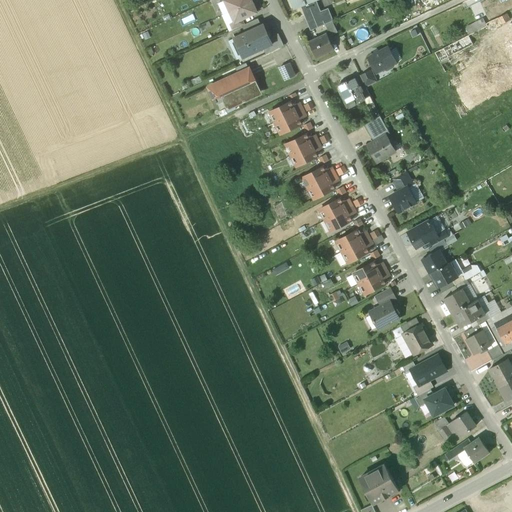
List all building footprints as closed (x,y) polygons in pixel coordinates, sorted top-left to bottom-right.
[(227,0),(225,1),(230,12),(252,2),(251,0),(227,0)] [(290,0),(294,9),(306,5),(307,7),(303,9),(306,16),(309,14),(311,17),(316,15),(315,12),(319,11),(316,4),(312,5),(311,3),(317,0),(290,0)] [(252,2),(230,12),(235,22),(242,19),(257,12),(252,2)] [(316,15),(311,17),(310,17),(315,29),(325,24),(332,21),(327,10),(316,15)] [(391,12),(384,16),(387,22),(394,18),(391,12)] [(491,30),(511,20),(508,13),(487,23),(491,30)] [(245,25),(242,19),(235,22),(229,24),(232,30),(244,25),(245,25)] [(245,25),(244,25),(247,32),(261,26),(257,19),(245,25)] [(484,19),(474,24),(478,31),(487,26),(484,19)] [(332,21),(325,24),(330,36),(337,33),(332,21)] [(265,48),(272,44),(270,38),(263,24),(261,26),(247,32),(234,38),(243,58),(265,48)] [(478,31),(474,24),(466,27),(470,35),(478,31)] [(449,79),(465,111),(511,87),(511,27),(493,37),(500,52),(511,45),(511,61),(492,72),(486,61),(449,79)] [(327,33),(309,41),(317,59),(335,50),(327,33)] [(278,34),(270,38),(272,44),(265,48),(267,54),(284,46),(278,34)] [(464,56),(461,52),(475,45),(470,35),(435,52),(442,66),(464,56)] [(388,47),(368,58),(376,73),(385,68),(388,69),(392,67),(393,64),(396,62),(388,47)] [(290,62),(279,67),(285,80),(296,75),(290,62)] [(249,69),(209,88),(214,98),(221,95),(223,101),(230,98),(233,106),(260,93),(249,69)] [(371,71),(360,76),(366,88),(377,82),(371,71)] [(359,89),(355,80),(347,83),(347,82),(338,86),(347,105),(353,102),(353,103),(354,102),(355,104),(364,100),(359,89)] [(365,87),(359,89),(364,100),(370,97),(365,87)] [(370,97),(364,100),(367,105),(373,103),(370,97)] [(305,105),(308,111),(315,107),(312,101),(305,105)] [(291,102),(270,113),(275,123),(303,110),(300,104),(296,106),(292,105),(291,102)] [(303,110),(275,123),(280,134),(302,124),(301,121),(302,118),(306,116),(303,110)] [(380,117),(365,125),(371,136),(386,127),(380,117)] [(324,143),(331,139),(328,133),(321,137),(324,143)] [(307,135),(286,145),(291,156),(319,142),(316,136),(311,138),(308,137),(307,135)] [(386,135),(368,146),(377,162),(395,152),(386,135)] [(319,142),(291,156),(296,166),(317,156),(316,154),(317,150),(322,148),(319,142)] [(324,167),(303,178),(308,189),(335,174),(332,168),(328,170),(325,169),(324,167)] [(406,172),(392,180),(399,192),(408,187),(408,188),(413,184),(406,172)] [(335,174),(308,189),(314,199),(335,188),(334,186),(335,183),(339,180),(335,174)] [(343,186),(338,190),(341,195),(347,192),(343,186)] [(399,192),(390,197),(399,212),(416,203),(408,188),(408,187),(399,192)] [(341,199),(320,210),(325,220),(352,206),(349,200),(345,202),(342,201),(341,199)] [(352,206),(325,220),(331,231),(352,220),(350,218),(351,214),(356,212),(352,206)] [(429,221),(408,233),(417,248),(429,241),(438,237),(437,235),(429,221)] [(432,247),(441,242),(449,237),(445,230),(437,235),(438,237),(429,241),(432,247)] [(357,231),(337,242),(342,252),(369,238),(366,232),(362,234),(359,233),(357,231)] [(499,239),(502,245),(511,239),(511,237),(510,233),(499,239)] [(439,251),(440,253),(448,248),(448,246),(457,241),(454,235),(449,237),(441,242),(444,248),(439,251)] [(369,238),(342,252),(348,263),(369,252),(367,249),(368,246),(372,244),(369,238)] [(432,254),(438,250),(439,251),(444,248),(441,242),(429,249),(432,254)] [(377,250),(371,253),(375,259),(381,255),(377,250)] [(432,254),(423,259),(431,274),(447,265),(440,253),(439,251),(438,250),(432,254)] [(374,262),(353,274),(359,284),(386,270),(383,264),(379,266),(376,265),(374,262)] [(459,277),(459,276),(451,262),(447,265),(431,274),(438,289),(453,281),(459,277)] [(453,281),(455,286),(465,281),(474,276),(476,275),(473,269),(459,276),(459,277),(453,281)] [(386,270),(359,284),(365,294),(385,283),(384,281),(385,278),(389,276),(386,270)] [(474,276),(465,281),(468,286),(477,281),(474,276)] [(465,281),(455,286),(458,291),(462,289),(468,286),(465,281)] [(390,288),(377,295),(383,305),(390,302),(395,299),(390,288)] [(453,294),(444,299),(453,314),(470,304),(462,289),(458,291),(453,294)] [(470,304),(453,314),(456,313),(460,319),(457,321),(461,328),(476,320),(485,315),(481,307),(479,309),(475,302),(478,301),(477,300),(470,304)] [(390,302),(383,305),(370,312),(374,320),(373,320),(374,322),(375,322),(379,330),(399,319),(396,313),(398,312),(395,306),(393,307),(390,302)] [(488,314),(491,319),(493,317),(509,309),(506,304),(488,314)] [(511,306),(509,309),(493,317),(496,323),(511,314),(511,306)] [(486,321),(491,319),(488,314),(488,313),(485,315),(476,320),(479,325),(480,324),(486,321)] [(494,324),(506,346),(510,343),(511,342),(511,314),(496,323),(494,324)] [(498,345),(500,349),(506,346),(494,324),(496,323),(493,317),(491,319),(486,321),(498,345)] [(416,318),(400,326),(405,334),(420,326),(416,318)] [(481,354),(487,351),(498,345),(486,321),(480,324),(483,330),(491,346),(480,352),(481,354)] [(479,325),(464,333),(467,338),(483,330),(480,324),(479,325)] [(432,345),(421,325),(405,334),(404,335),(411,348),(413,347),(416,352),(414,353),(414,354),(432,345)] [(483,330),(467,338),(475,354),(480,352),(491,346),(483,330)] [(506,346),(500,349),(504,354),(511,349),(511,347),(510,343),(506,346)] [(504,354),(500,349),(498,345),(487,351),(492,361),(494,360),(504,354)] [(504,354),(494,360),(497,365),(507,359),(509,363),(511,361),(511,351),(511,350),(504,354)] [(410,370),(419,386),(427,382),(447,371),(438,356),(416,368),(410,370)] [(497,365),(489,369),(493,377),(494,376),(496,379),(495,380),(499,387),(511,379),(511,367),(511,368),(509,363),(507,359),(497,365)] [(410,370),(416,368),(413,362),(403,368),(406,373),(410,370)] [(511,379),(499,387),(506,401),(511,397),(511,379)] [(418,396),(430,389),(427,382),(419,386),(414,389),(418,396)] [(418,396),(414,397),(419,406),(427,403),(425,399),(433,395),(430,389),(418,396)] [(433,395),(425,399),(427,403),(434,416),(454,405),(445,389),(433,395)] [(466,412),(454,421),(463,435),(476,426),(466,412)] [(445,426),(449,424),(444,417),(434,423),(439,431),(439,430),(445,426)] [(454,421),(450,424),(455,431),(460,437),(463,435),(454,421)] [(449,424),(445,426),(451,434),(455,431),(450,424),(450,423),(449,424)] [(451,434),(445,426),(439,430),(445,438),(451,434)] [(480,438),(465,448),(474,462),(482,456),(482,455),(488,451),(489,452),(480,438)] [(459,445),(445,454),(449,460),(459,454),(459,453),(463,450),(459,445)] [(412,461),(403,466),(407,473),(416,468),(412,461)] [(385,465),(359,478),(373,504),(383,498),(383,499),(389,496),(388,495),(399,490),(385,465)]
